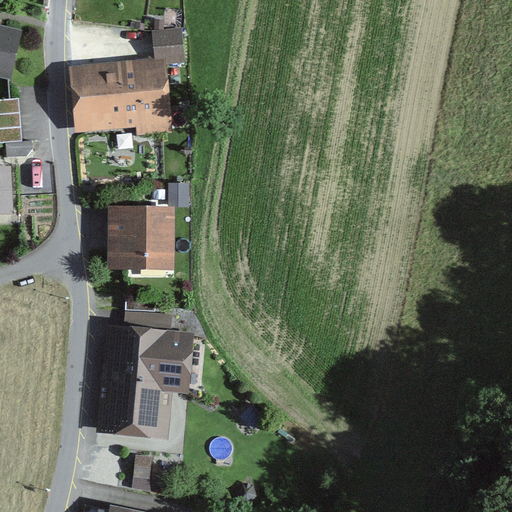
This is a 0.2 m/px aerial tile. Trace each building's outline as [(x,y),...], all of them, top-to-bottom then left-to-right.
[(24,38),(0,32),(0,81),(14,85),(24,38)] [(69,71),(76,133),(170,123),(162,60),(69,71)] [(0,103),(0,116),(15,115),(14,102),(0,103)] [(0,116),(0,130),(16,129),(15,115),(0,116)] [(16,129),(0,130),(0,145),(2,145),(17,143),(16,129)] [(2,145),(3,160),(29,157),(28,143),(17,143),(2,145)] [(9,171),(0,171),(0,215),(12,215),(9,171)] [(171,210),(109,211),(109,275),(171,274),(171,210)] [(152,313),(152,300),(123,299),(123,313),(152,313)] [(194,341),(113,337),(107,441),(162,444),(164,396),(191,398),(194,341)]
